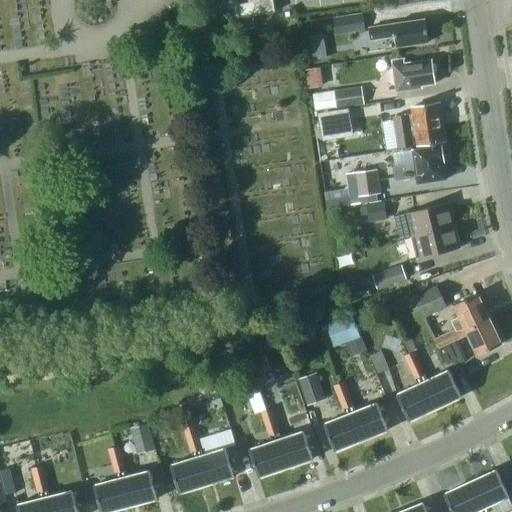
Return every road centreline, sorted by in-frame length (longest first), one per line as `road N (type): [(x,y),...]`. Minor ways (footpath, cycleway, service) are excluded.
road 1 (residential): [(270,511),(416,463),(511,415)]
road 2 (tertiary): [(511,228),(469,0)]
